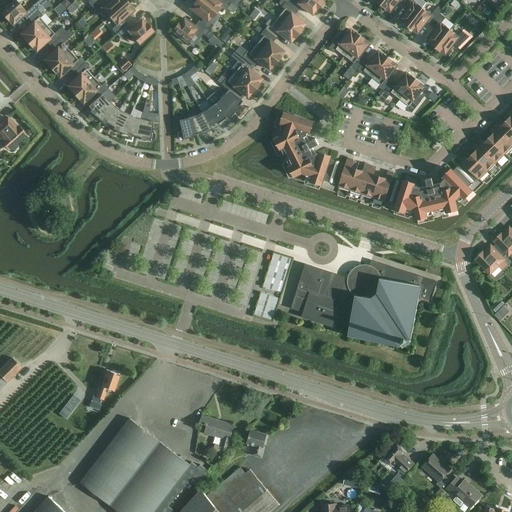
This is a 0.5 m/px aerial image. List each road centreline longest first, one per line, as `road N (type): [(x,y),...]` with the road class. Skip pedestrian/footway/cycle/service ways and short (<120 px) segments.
road 1 (secondary): [(508,416),(451,424),(413,418),(0,293)]
road 2 (residential): [(345,6),(255,122),(230,145),(188,162),(126,160),(82,138),(0,46)]
road 3 (residential): [(459,257),(211,179)]
road 4 (residential): [(343,143),(427,166),(481,114)]
road 5 (residential): [(511,379),(459,257)]
road 6 (residential): [(449,83),(345,6)]
